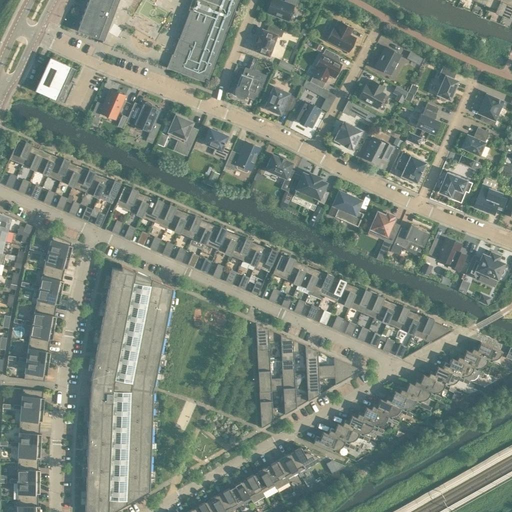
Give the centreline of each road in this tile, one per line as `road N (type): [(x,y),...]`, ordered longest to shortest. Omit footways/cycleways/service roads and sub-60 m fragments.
road 1 (residential): [(402,365),(93,232)]
road 2 (residential): [(150,511),(402,365)]
road 3 (residential): [(53,511),(56,383),(93,232)]
road 4 (residential): [(212,109),(35,35)]
road 5 (residential): [(312,153),(377,30)]
road 6 (residential): [(419,206),(475,79)]
